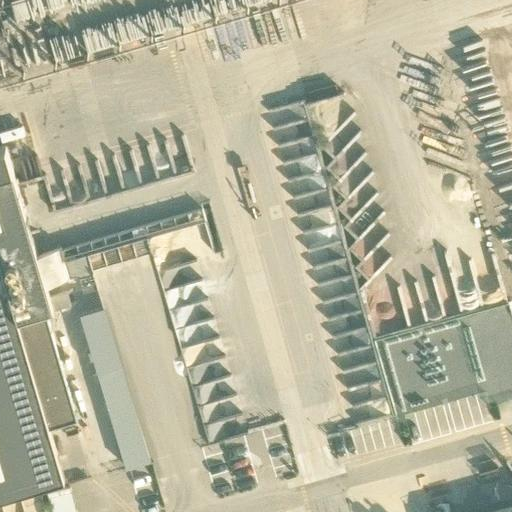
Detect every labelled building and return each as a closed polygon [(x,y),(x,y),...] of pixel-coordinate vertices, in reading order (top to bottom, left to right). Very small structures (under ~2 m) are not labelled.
[(0,0),(0,499),(64,481),(48,429),(74,421),(42,313),(72,304),(68,291),(48,297),(45,286),(93,273),(88,254),(64,261),(61,248),(36,255),(5,146),(0,147),(0,0)] [(472,68),(475,78),(486,75),(475,41),(450,49),(457,73),(472,68)] [(344,91),(303,101),(314,144),(328,140),(329,146),(330,146),(327,134),(353,128),(351,118),(344,91)] [(458,318),(370,341),(314,130),(298,134),(295,120),(279,125),(281,129),(277,130),(354,422),(392,412),(379,366),(395,362),(407,406),(476,388),(458,318)] [(97,373),(122,365),(105,308),(81,316),(97,373)] [(122,365),(97,373),(126,472),(150,465),(122,365)] [(49,511),(74,511),(70,486),(46,491),(49,511)]
